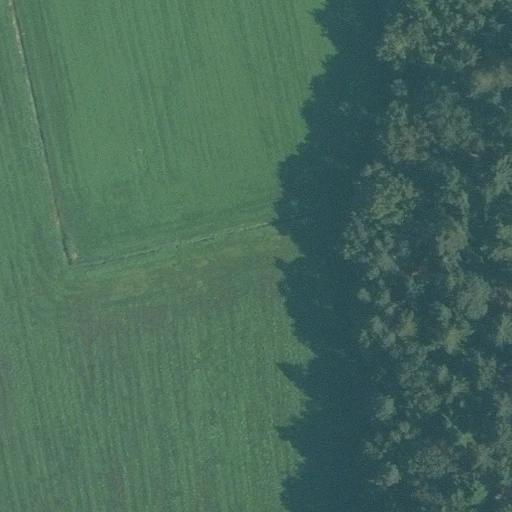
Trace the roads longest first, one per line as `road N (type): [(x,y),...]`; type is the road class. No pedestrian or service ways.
road 1 (track): [(511,32),(431,114),(396,251),(405,511)]
road 2 (unknown): [(487,511),(480,468),(496,266),(511,229)]
road 3 (unknown): [(511,132),(497,0)]
